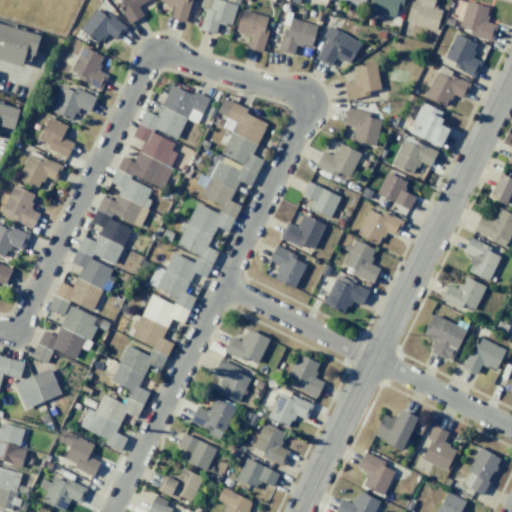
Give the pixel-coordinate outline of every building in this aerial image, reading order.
[(137,6),(148,0),(119,0),(120,1),(116,3),(128,23),(143,15),(137,6)] [(157,0),(157,2),(171,6),(168,17),(184,22),(190,0),(157,0)] [(236,4),(219,0),(201,0),(200,7),(204,9),(199,30),(214,33),(217,22),(231,26),(236,4)] [(394,16),(396,6),(402,7),(403,0),(370,0),(368,11),(394,16)] [(411,1),(404,22),(435,31),(441,10),(432,7),(433,0),(418,0),(418,3),(411,1)] [(491,41),(495,25),(483,21),(487,7),(465,1),(458,27),(470,30),(468,35),(491,41)] [(97,44),(105,33),(116,40),(126,27),(107,12),(105,15),(95,8),(79,30),(97,44)] [(262,52),(268,30),(263,29),(267,16),(241,9),(234,32),(248,36),(245,47),(262,52)] [(315,23),(289,19),(288,29),(282,28),(278,52),(293,54),(295,45),(311,47),(315,23)] [(0,24),(0,59),(21,66),(26,55),(34,56),(40,36),(0,24)] [(334,56),(349,64),(360,41),(327,26),(323,37),(325,38),(315,59),(330,65),(334,56)] [(480,62),(470,57),(476,43),(454,33),(442,61),(474,75),(480,62)] [(106,74),(96,70),(102,55),(80,46),(70,70),(79,74),(76,79),(100,89),(106,74)] [(379,92),(375,62),(351,66),(353,81),(342,83),(344,97),(379,92)] [(469,83),(437,68),(424,97),(446,107),(452,94),(462,99),(469,83)] [(71,287),(59,282),(47,308),(62,315),(69,301),(91,311),(97,297),(102,292),(113,267),(112,267),(131,226),(135,228),(154,188),(159,190),(177,152),(174,139),(208,101),(164,80),(115,185),(120,187),(113,201),(102,195),(89,222),(100,227),(93,241),(82,236),(69,262),(80,267),(71,287)] [(73,91),(61,86),(50,112),(72,120),(77,107),(89,112),(95,96),(74,88),(73,91)] [(443,112),(421,102),(407,133),(440,147),(448,128),(438,124),(443,112)] [(0,104),(19,110),(14,130),(0,126),(0,104)] [(368,112),(346,107),(342,124),(354,126),(351,141),(374,146),(380,120),(367,117),(368,112)] [(67,125),(47,117),(36,142),(67,156),(72,143),(61,138),(67,125)] [(436,151),(404,136),(391,164),(412,174),(418,161),(429,166),(436,151)] [(359,152),(337,144),(332,155),(320,151),(314,166),(349,179),(359,152)] [(16,179),(38,189),(43,176),(55,181),(62,165),(29,151),(16,179)] [(413,196),(401,191),(405,180),(384,173),(376,196),(409,208),(413,196)] [(499,173),(511,179),(511,207),(489,196),(499,173)] [(330,218),(338,195),(305,182),(300,195),(313,199),(309,210),(330,218)] [(34,194),(12,185),(0,213),(0,214),(31,228),(38,213),(28,209),(34,194)] [(479,215),(488,219),(491,213),(494,215),(497,207),(511,214),(511,229),(506,241),(494,235),(492,239),(472,229),(479,215)] [(356,235),(378,244),(383,231),(395,236),(401,221),(367,208),(356,235)] [(278,237),(300,248),(302,244),(313,249),(324,225),(302,214),(296,227),(286,222),(278,237)] [(0,255),(4,257),(9,245),(21,249),(27,234),(7,226),(6,228),(0,225),(0,255)] [(468,236),(482,243),(482,244),(489,248),(488,251),(498,256),(487,280),(467,271),(470,263),(468,262),(471,257),(461,252),(468,236)] [(374,249),(351,239),(340,263),(352,268),(350,273),(372,283),(378,268),(368,263),(374,249)] [(272,280),(295,288),(304,263),(294,260),(296,254),(274,246),(268,261),(278,264),(272,280)] [(10,269),(0,264),(0,282),(3,284),(10,269)] [(349,301),(361,305),(368,289),(335,275),(322,304),(344,313),(349,301)] [(463,277),(483,286),(472,310),(461,305),(459,309),(438,299),(445,284),(455,288),(458,282),(460,284),(463,277)] [(95,317),(68,305),(55,336),(42,330),(30,357),(46,363),(51,350),(74,359),(83,338),(89,341),(95,326),(91,325),(95,317)] [(431,313),(466,329),(451,359),(445,356),(444,359),(429,352),(433,342),(428,340),(429,338),(421,335),(431,313)] [(223,351),(256,365),(268,338),(247,329),(241,341),(229,337),(223,351)] [(479,338),(504,350),(494,369),(487,366),(486,367),(479,364),(475,373),(461,367),(472,342),(477,344),(479,338)] [(294,387),(316,397),(323,381),(312,377),(318,363),(296,353),(286,378),(297,382),(294,387)] [(22,362),(0,356),(0,380),(2,374),(18,378),(22,362)] [(238,402),(248,378),(238,373),(240,368),(218,359),(212,374),(222,378),(216,393),(238,402)] [(13,382),(24,408),(60,393),(49,368),(13,382)] [(312,405),(290,394),(288,398),(277,393),(266,417),(288,427),(293,415),(305,420),(312,405)] [(189,422),(209,429),(207,434),(221,439),(233,407),(212,399),(207,410),(195,406),(189,422)] [(382,415),(389,418),(391,415),(394,417),(399,408),(417,417),(401,451),(383,442),(384,440),(373,435),(382,415)] [(0,507),(4,508),(8,489),(15,491),(20,473),(0,467),(0,461),(20,466),(25,449),(18,447),(23,428),(0,423),(0,507)] [(284,432),(263,423),(252,447),(263,452),(261,456),(282,466),(288,451),(277,446),(284,432)] [(432,424),(447,432),(442,441),(448,444),(447,446),(454,450),(445,470),(420,458),(429,440),(426,438),(432,424)] [(72,468),(93,476),(99,461),(88,457),(93,443),(61,430),(57,442),(68,446),(63,458),(74,463),(72,468)] [(205,470),(215,448),(182,434),(176,446),(189,451),(184,461),(205,470)] [(479,447),(499,459),(494,466),(497,467),(494,472),(492,470),(486,481),(488,482),(480,495),(467,488),(474,476),(465,471),(479,447)] [(363,451),(384,462),(382,466),(393,471),(381,495),(361,485),(364,478),(362,477),(365,471),(355,467),(363,451)] [(254,489),(258,481),(271,487),(278,473),(244,458),(234,479),(254,489)] [(190,501),(201,476),(181,468),(175,480),(164,475),(157,491),(177,500),(179,496),(190,501)] [(86,488),(65,479),(63,481),(52,476),(49,482),(41,479),(37,487),(45,490),(41,501),(64,511),(69,498),(79,503),(86,488)] [(246,511),(251,501),(221,487),(216,499),(223,503),(218,511),(246,511)] [(333,511),(340,498),(349,502),(352,497),(354,498),(358,491),(379,501),(373,511),(333,511)] [(436,511),(446,492),(464,501),(458,511),(436,511)]
